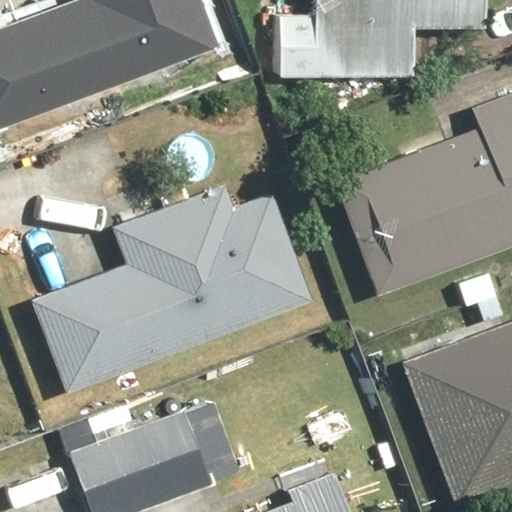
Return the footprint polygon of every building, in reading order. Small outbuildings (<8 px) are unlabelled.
[(87,0),(0,31),(0,117),(213,41),(198,0),(87,0)] [(480,0),(307,0),(308,76),(411,76),(411,30),(480,30),(480,0)] [(375,295),(511,241),(511,85),(451,110),(459,128),(329,180),(375,295)] [(119,252),(23,290),(62,391),(310,294),(270,189),(233,203),(225,182),(109,227),(119,252)] [(511,321),(401,362),(454,508),(511,487),(511,321)] [(283,337),(232,355),(250,406),(301,388),(283,337)] [(143,396),(56,423),(84,511),(136,511),(236,481),(208,391),(147,410),(143,396)] [(348,511),(331,462),(273,483),(281,504),(260,511),(348,511)]
